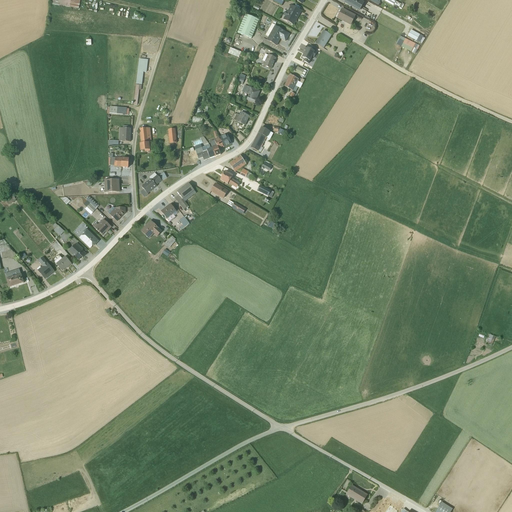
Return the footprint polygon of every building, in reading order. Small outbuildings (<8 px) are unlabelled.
[(78,9),(80,0),(51,0),(51,4),(78,9)] [(356,13),(364,17),(367,12),(361,8),(363,3),(357,0),(347,0),(347,1),(346,0),(344,3),(357,11),(356,13)] [(284,17),(283,20),(294,26),(302,11),(291,5),(287,12),(286,12),(284,12),(283,14),(283,16),(284,17)] [(342,9),(337,19),(342,21),(342,20),(351,24),(355,16),(342,9)] [(259,20),(245,14),(237,33),(251,39),(259,20)] [(280,40),(285,42),(289,35),(275,27),(275,26),(272,24),(265,36),(268,38),(266,41),(276,46),(280,40)] [(408,36),(417,41),(421,34),(412,29),(408,36)] [(323,32),(316,44),(323,49),(331,36),(323,32)] [(303,62),(308,64),(312,57),(314,58),(316,53),(312,51),(313,50),(306,47),(304,51),(305,51),(302,58),(305,59),(303,62)] [(229,54),(240,57),(242,51),(231,48),(229,54)] [(271,70),(276,59),(268,55),(267,56),(265,54),(262,61),(264,62),(263,66),(271,70)] [(146,72),(147,60),(139,59),(136,84),(141,85),(143,72),(146,72)] [(306,72),(297,67),(294,73),(304,77),(306,72)] [(271,85),(272,83),(268,81),(269,78),(273,80),(276,74),(270,72),(265,82),(271,85)] [(298,80),(290,75),(284,87),(295,92),(298,88),(295,86),(298,80)] [(247,87),(244,86),(241,92),(245,94),(245,95),(248,96),(246,101),(254,104),(260,92),(247,86),(247,87)] [(236,114),(233,120),(236,122),(245,126),(249,117),(240,112),(239,116),(236,114)] [(119,129),(119,142),(130,142),(130,129),(129,129),(129,127),(122,126),(122,129),(119,129)] [(150,128),(139,129),(140,133),(141,144),(140,144),(140,151),(144,151),(145,153),(150,152),(149,143),(151,143),(150,128)] [(266,138),(270,132),(261,128),(251,148),(258,152),(261,145),(262,145),(266,138)] [(176,143),(175,129),(168,130),(169,144),(176,143)] [(219,137),(224,148),(232,144),(227,134),(219,137)] [(224,148),(219,137),(214,140),(214,141),(210,142),(212,148),(215,157),(220,155),(218,150),(224,148)] [(198,146),(194,148),(195,150),(198,160),(202,158),(203,161),(215,157),(212,148),(210,149),(209,146),(202,149),(202,148),(199,149),(198,146)] [(229,164),(235,173),(246,165),(240,156),(229,164)] [(110,159),(108,158),(108,166),(109,165),(114,166),(114,167),(121,167),(121,168),(128,168),(129,160),(122,159),(122,158),(115,157),(115,158),(110,158),(110,159)] [(262,164),(258,173),(264,177),(269,168),(269,167),(262,164)] [(243,169),(240,175),(249,179),(251,175),(248,173),(248,172),(243,169)] [(236,189),(239,184),(231,179),(233,176),(229,174),(228,174),(225,172),(224,173),(223,172),(221,175),(223,176),(220,180),(224,183),(224,182),(227,185),(228,184),(236,189)] [(166,178),(164,173),(158,176),(157,176),(151,180),(150,180),(148,182),(147,181),(144,184),(145,184),(141,187),(143,190),(141,192),(141,194),(144,198),(148,195),(147,194),(156,187),(156,186),(162,181),(166,178)] [(119,180),(104,180),(104,193),(120,192),(119,180)] [(183,200),(194,191),(188,184),(177,193),(179,195),(175,199),(184,210),(188,207),(183,200)] [(215,185),(211,191),(223,199),(227,192),(215,185)] [(268,197),(271,191),(259,186),(257,191),(268,197)] [(6,201),(8,205),(16,200),(13,196),(6,201)] [(88,197),(86,199),(96,209),(99,206),(88,197)] [(96,209),(84,198),(81,202),(84,204),(83,205),(86,208),(85,209),(91,215),(96,209)] [(229,201),(227,204),(232,207),(231,208),(242,215),(246,210),(234,203),(234,204),(229,201)] [(104,209),(108,213),(113,207),(109,203),(104,209)] [(170,204),(160,212),(166,219),(167,219),(169,222),(175,218),(174,216),(177,214),(170,204)] [(123,213),(125,213),(125,208),(115,208),(114,209),(113,207),(107,213),(117,222),(123,215),(123,213)] [(180,228),(181,230),(189,224),(183,217),(179,221),(183,226),(180,228)] [(275,230),(278,224),(266,219),(263,225),(275,230)] [(95,224),(93,227),(102,235),(105,232),(106,233),(111,228),(103,220),(97,225),(95,224)] [(150,221),(141,231),(149,239),(154,234),(157,237),(162,232),(150,221)] [(59,225),(54,231),(60,236),(65,231),(59,225)] [(94,247),(99,241),(86,229),(82,233),(83,234),(79,239),(90,249),(93,246),(94,247)] [(171,237),(164,245),(169,249),(175,241),(171,237)] [(76,244),(68,252),(78,261),(81,258),(82,259),(86,255),(82,251),(83,249),(76,244)] [(55,272),(43,257),(38,261),(42,267),(37,271),(45,280),(55,272)] [(62,259),(60,257),(54,262),(62,272),(65,269),(66,269),(72,265),(65,257),(62,259)] [(6,277),(6,280),(9,288),(24,283),(21,275),(12,278),(11,276),(6,277)] [(495,338),(489,336),(486,343),(492,346),(495,338)] [(351,487),(346,496),(361,506),(367,496),(351,487)] [(406,511),(403,510),(401,511),(397,511),(390,506),(389,507),(381,500),(371,511),(381,511),(386,507),(388,508),(384,511),(406,511)] [(441,503),(435,511),(450,511),(452,510),(441,503)]
